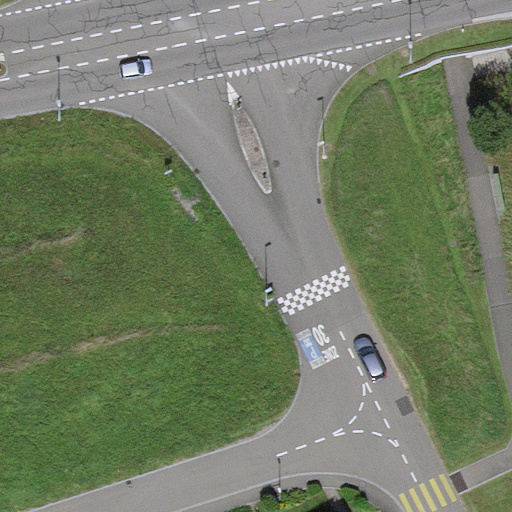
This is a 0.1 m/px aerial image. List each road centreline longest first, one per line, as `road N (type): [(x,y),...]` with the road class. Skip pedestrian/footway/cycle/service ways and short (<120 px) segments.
road 1 (residential): [(196,24),(379,417)]
road 2 (residential): [(379,417),(97,511)]
road 3 (secondary): [(196,24),(0,64)]
road 4 (secondary): [(320,0),(196,24)]
